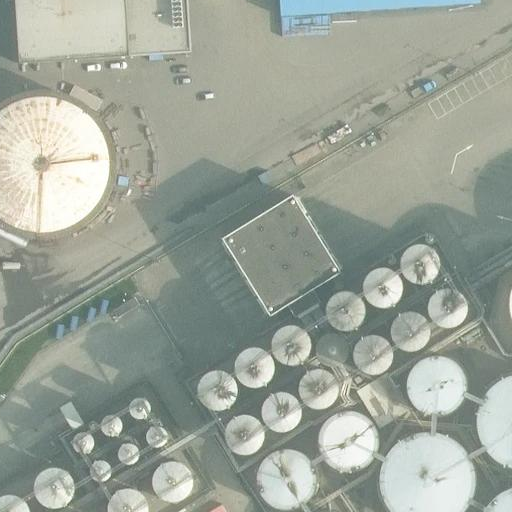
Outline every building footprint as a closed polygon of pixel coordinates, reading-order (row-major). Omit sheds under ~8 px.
[(184,0),(12,0),(17,69),(188,58),(184,0)] [(359,0),(278,0),(280,26),(361,21),(359,0)] [(477,0),(359,0),(361,21),(479,15),(477,0)] [(119,181),(120,169),(118,158),(115,148),(111,137),(105,128),(98,119),(89,112),(80,106),(70,101),(59,98),(48,97),(37,97),(26,98),(15,102),(5,107),(0,109),(0,236),(1,237),(11,243),(22,246),(33,249),(44,249),(55,249),(66,246),(76,242),(86,236),(95,229),(103,221),(109,212),(114,202),(117,192),(119,181)] [(329,254),(293,196),(220,241),(255,297),(268,318),(341,273),(329,254)] [(408,273),(416,279),(425,281),(434,279),(441,273),(446,265),(446,255),(441,247),(434,241),(425,239),(415,241),(408,247),(404,255),(404,265),(408,273)] [(367,297),(375,303),(384,305),(393,303),(401,297),(405,289),(405,279),(401,271),(393,265),(384,263),(375,265),(367,271),(363,279),(363,289),(367,297)] [(434,315),(441,321),(451,323),(460,321),(467,315),(472,306),(471,297),(467,288),(460,282),(451,280),(441,282),(434,288),(430,297),(430,306),(434,315)] [(331,320),(338,326),(347,328),(357,326),(364,320),(368,311),(368,302),(364,293),(357,287),(347,285),(338,287),(331,293),(327,302),(327,311),(331,320)] [(397,337),(405,343),(414,345),(423,343),(431,337),(435,328),(435,319),(431,310),(423,305),(414,303),(405,305),(397,311),(393,319),(393,329),(397,337)] [(279,355),(286,361),(296,363),(305,361),(312,355),(316,346),(316,337),(312,328),(305,322),(295,320),(286,322),(279,328),(275,337),(275,346),(279,355)] [(357,362),(364,368),(373,370),(382,368),(390,362),(394,354),(394,344),(390,336),(382,330),(373,328),(364,330),(356,336),(352,344),(352,354),(357,362)] [(238,379),(245,385),(255,387),(264,385),(271,379),(275,370),(275,361),(271,352),(264,346),(255,344),(245,346),(238,352),(234,361),(234,370),(238,379)] [(416,405),(435,414),(455,409),(469,394),(471,373),(461,356),(442,347),(421,351),(408,367),(405,387),(416,405)] [(305,396),(312,402),(321,404),(331,402),(338,396),(342,388),(342,378),(338,370),(331,364),(321,362),(312,364),(305,370),(301,378),(301,388),(305,396)] [(202,402),(209,407),(218,409),(227,407),(235,401),(239,393),(239,383),(235,375),(227,369),(218,367),(209,369),(201,375),(197,384),(197,393),(202,402)] [(476,414),(479,438),(493,457),(511,466),(511,374),(502,377),(485,392),(476,414)] [(268,419),(276,425),(285,427),(294,425),(301,419),(306,410),(306,401),(301,392),(294,386),(285,384),(275,386),(268,392),(264,401),(264,410),(268,419)] [(132,412),(137,415),(143,415),(148,412),(152,407),(152,401),(149,396),(144,393),(138,393),(133,395),(129,401),(129,407),(132,412)] [(329,463),(348,471),(368,467),(382,452),(384,431),(374,413),(355,405),(334,409),(321,424),(318,445),(329,463)] [(227,444),(235,450),(244,452),(253,450),(261,444),(265,435),(265,426),(261,417),(253,412),(244,409),(235,412),(227,418),(223,426),(223,435),(227,444)] [(106,429),(111,433),(117,433),(122,430),(125,425),(126,419),(123,414),(118,410),(112,410),(106,413),(103,418),(103,424),(106,429)] [(150,438),(155,441),(161,441),(166,438),(170,433),(170,427),(167,422),(162,419),(156,418),(150,421),(147,426),(147,432),(150,438)] [(77,445),(82,448),(88,448),(93,445),(96,440),(96,434),(93,429),(88,426),(82,426),(77,428),(74,433),(74,439),(77,445)] [(378,475),(381,498),(391,511),(463,511),(473,497),(476,474),(467,452),(450,437),(427,431),(404,437),(387,453),(378,475)] [(121,455),(126,458),(132,458),(138,455),(141,450),(141,444),(138,439),(133,436),(127,436),(122,439),(118,444),(118,450),(121,455)] [(265,502),(283,510),(304,506),(318,491),(320,470),(309,452),(290,444),(270,448),(256,463),(254,484),(265,502)] [(94,467),(99,470),(105,470),(110,468),(113,463),(114,457),(111,451),(106,448),(100,448),(94,451),(91,456),(91,462),(94,467)] [(157,493),(164,498),(174,501),(183,498),(190,493),(194,484),(194,475),(190,466),(183,460),(174,458),(164,460),(157,466),(153,475),(153,484),(157,493)] [(41,507),(46,511),(67,511),(74,507),(78,498),(78,489),(74,480),(66,474),(57,472),(48,474),(40,480),(36,489),(36,498),(41,507)] [(481,511),(511,511),(511,483),(502,486),(485,502),(481,511)] [(110,511),(150,511),(151,511),(151,502),(147,493),(140,487),(130,485),(121,487),(114,493),(110,502),(110,511)] [(0,511),(30,511),(27,506),(20,500),(10,498),(1,500),(0,500),(0,511)]
